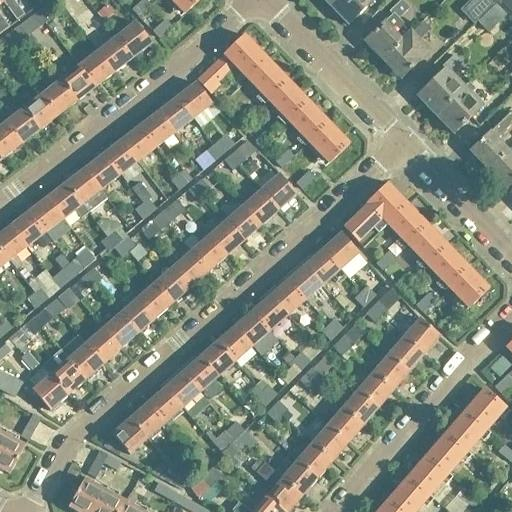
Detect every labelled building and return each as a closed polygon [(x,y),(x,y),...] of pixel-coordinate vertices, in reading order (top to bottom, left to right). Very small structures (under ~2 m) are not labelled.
[(0,0),(2,2),(2,1),(16,20),(23,15),(11,0),(0,0)] [(146,0),(143,0),(132,10),(139,17),(151,6),(146,0)] [(200,0),(169,0),(184,15),(200,0)] [(336,0),(329,7),(348,26),(374,0),(336,0)] [(496,3),(492,0),(470,0),(460,10),(474,24),(478,20),(496,3)] [(511,0),(501,0),(497,4),(505,13),(511,5),(511,0)] [(382,61),(412,32),(399,18),(410,8),(403,1),(392,12),(394,14),(364,43),(382,61)] [(488,31),(506,14),(505,13),(497,4),(479,22),(488,31)] [(46,5),(38,12),(46,22),(54,16),(46,5)] [(114,13),(108,5),(98,14),(105,21),(114,13)] [(46,22),(38,12),(30,17),(38,28),(46,22)] [(166,20),(153,32),(160,39),(172,27),(166,20)] [(423,22),(412,32),(382,61),(400,80),(431,51),(419,38),(430,28),(423,22)] [(152,45),(136,24),(117,38),(133,60),(152,45)] [(8,34),(1,39),(9,50),(15,45),(8,34)] [(265,58),(244,36),(224,56),(234,67),(245,78),(265,58)] [(133,60),(117,38),(98,52),(115,74),(133,60)] [(13,56),(9,50),(1,39),(0,39),(0,54),(1,55),(0,56),(4,62),(13,56)] [(115,74),(98,52),(80,67),(96,88),(115,74)] [(218,84),(234,67),(224,56),(198,81),(211,94),(220,86),(218,84)] [(435,116),(465,88),(454,78),(451,74),(462,63),(456,56),(444,68),(446,70),(417,98),(435,116)] [(286,80),(265,58),(245,78),(266,100),(286,80)] [(96,88),(80,67),(61,81),(78,102),(96,88)] [(307,102),(286,80),(266,100),(286,121),(307,102)] [(78,102),(61,81),(43,95),(59,116),(78,102)] [(212,106),(195,84),(176,99),(193,120),(212,106)] [(454,135),(474,115),(483,106),(465,88),(435,116),(454,135)] [(59,116),(43,95),(24,109),(41,131),(59,116)] [(193,120),(176,99),(158,113),(174,134),(193,120)] [(328,123),(307,102),(286,121),(307,143),(328,123)] [(196,122),(202,128),(220,112),(215,106),(196,122)] [(247,108),(234,120),(240,126),(253,114),(247,108)] [(41,131),(24,109),(5,123),(22,145),(41,131)] [(174,134),(158,113),(139,127),(156,149),(174,134)] [(509,152),(498,141),(507,132),(506,131),(511,124),(511,115),(510,114),(470,153),(488,172),(509,152)] [(22,145),(5,123),(0,127),(0,154),(3,159),(22,145)] [(349,145),(328,123),(307,143),(329,165),(349,145)] [(156,149),(139,127),(121,141),(137,163),(156,149)] [(268,129),(255,141),(262,149),(275,137),(268,129)] [(220,139),(213,145),(221,156),(229,150),(220,139)] [(137,163),(121,141),(102,155),(119,177),(137,163)] [(221,156),(213,145),(206,151),(215,161),(221,156)] [(511,184),(511,148),(509,152),(488,172),(506,190),(511,184)] [(288,150),(275,163),(281,169),(294,157),(288,150)] [(230,156),(240,167),(246,161),(237,151),(230,156)] [(119,177),(102,155),(84,170),(100,191),(119,177)] [(233,172),(240,167),(230,156),(224,161),(233,172)] [(138,164),(124,177),(129,183),(144,170),(138,164)] [(100,191),(84,170),(65,184),(82,205),(100,191)] [(184,170),(177,175),(186,185),(192,180),(184,170)] [(297,196),(279,175),(276,178),(269,170),(255,183),(262,190),(261,191),(279,211),(297,196)] [(308,171),(295,183),(302,190),(315,178),(308,171)] [(186,185),(177,175),(171,181),(179,191),(186,185)] [(202,179),(195,185),(203,195),(210,189),(202,179)] [(82,205),(65,184),(47,198),(63,219),(82,205)] [(407,206),(399,197),(387,184),(367,204),(368,205),(387,225),(407,206)] [(203,195),(195,185),(188,190),(197,201),(203,195)] [(279,211),(261,191),(243,206),(261,227),(279,211)] [(63,219),(47,198),(28,212),(45,234),(52,243),(70,229),(63,219)] [(148,199),(141,205),(149,216),(157,209),(148,199)] [(149,216),(141,205),(123,220),(132,230),(138,225),(139,225),(144,221),(143,221),(149,216)] [(364,250),(388,226),(387,225),(368,205),(344,229),(364,250)] [(261,227),(243,206),(226,222),(244,242),(261,227)] [(428,226),(407,206),(387,225),(388,226),(408,246),(428,226)] [(165,209),(158,215),(167,225),(173,219),(165,209)] [(45,234),(28,212),(10,226),(26,248),(45,234)] [(167,225),(158,215),(151,220),(160,231),(167,225)] [(100,219),(95,224),(107,238),(114,232),(116,229),(119,227),(113,220),(100,219)] [(151,220),(140,229),(149,240),(160,231),(151,220)] [(244,242),(226,222),(208,237),(226,258),(244,242)] [(26,248),(10,226),(0,233),(0,252),(8,262),(26,248)] [(448,247),(428,226),(408,246),(428,267),(448,247)] [(122,241),(114,232),(107,238),(115,247),(121,243),(122,241)] [(359,254),(341,234),(323,250),(341,270),(359,254)] [(127,236),(122,241),(121,243),(129,252),(137,262),(147,254),(141,247),(139,248),(137,246),(136,247),(127,236)] [(226,258),(208,237),(199,245),(192,237),(184,245),(191,252),(208,273),(226,258)] [(115,247),(107,238),(101,243),(109,253),(114,249),(115,247)] [(129,252),(121,243),(115,247),(114,249),(122,258),(129,252)] [(468,268),(448,247),(428,267),(448,288),(468,268)] [(77,275),(96,259),(88,250),(80,257),(69,265),(77,275)] [(341,270),(323,250),(305,265),(323,286),(335,275),(341,270)] [(208,273),(191,252),(173,268),(191,288),(208,273)] [(388,252),(376,264),(382,271),(395,259),(388,252)] [(405,253),(398,259),(410,273),(417,267),(405,253)] [(77,275),(69,265),(62,270),(70,280),(77,275)] [(323,286),(305,265),(288,281),(305,301),(323,286)] [(93,268),(86,274),(95,284),(102,278),(93,268)] [(191,288),(173,268),(155,283),(173,304),(191,288)] [(489,289),(468,268),(448,288),(469,309),(489,289)] [(347,277),(341,270),(335,275),(341,283),(347,277)] [(408,273),(395,285),(402,292),(415,279),(408,273)] [(95,284),(86,274),(70,289),(76,296),(77,295),(81,299),(90,292),(89,290),(95,284)] [(305,301),(288,281),(270,296),(288,316),(305,301)] [(173,304),(155,283),(138,299),(156,319),(173,304)] [(367,286),(360,293),(369,302),(376,296),(367,286)] [(33,293),(42,304),(49,298),(40,287),(33,293)] [(35,310),(42,304),(33,293),(26,299),(35,310)] [(369,302),(360,293),(354,299),(363,309),(369,302)] [(428,293),(415,306),(422,313),(435,300),(428,293)] [(288,316),(270,296),(252,312),(270,332),(288,316)] [(58,298),(51,304),(60,314),(66,308),(58,298)] [(156,319),(138,299),(120,314),(138,334),(156,319)] [(378,301),(371,308),(381,317),(388,311),(378,301)] [(60,314),(51,304),(44,309),(53,320),(60,314)] [(375,324),(381,317),(371,308),(365,314),(375,324)] [(235,327),(253,347),(261,357),(278,341),(270,332),(252,312),(235,327)] [(138,334),(120,314),(103,329),(120,350),(138,334)] [(451,314),(437,327),(444,333),(457,321),(451,314)] [(4,318),(0,321),(0,326),(6,334),(13,328),(4,318)] [(35,333),(42,328),(33,318),(14,334),(23,344),(35,333)] [(334,319),(327,326),(337,335),(344,328),(334,319)] [(425,355),(440,337),(420,319),(404,338),(425,355)] [(337,335),(327,326),(321,332),(330,342),(337,335)] [(354,326),(339,341),(348,351),(357,342),(356,341),(363,334),(354,326)] [(253,347),(235,327),(217,342),(235,363),(253,347)] [(120,350),(103,329),(85,345),(103,365),(120,350)] [(16,349),(23,344),(14,334),(8,339),(16,349)] [(425,355),(404,338),(389,355),(409,373),(425,355)] [(352,354),(348,351),(339,341),(332,348),(345,361),(352,354)] [(235,363),(217,342),(200,358),(217,378),(235,363)] [(0,360),(12,350),(10,347),(8,345),(7,345),(0,351),(0,360)] [(103,365),(85,345),(67,360),(85,380),(103,365)] [(28,351),(21,357),(31,370),(35,367),(41,374),(30,382),(35,388),(32,391),(49,412),(68,396),(50,375),(49,376),(39,364),(28,351)] [(300,353),(294,359),(304,368),(310,362),(300,353)] [(304,368),(294,359),(290,354),(283,361),(288,365),(287,366),(290,368),(294,372),(297,375),(304,368)] [(409,373),(389,355),(373,373),(394,391),(409,373)] [(217,378),(200,358),(182,373),(200,393),(217,378)] [(85,380),(67,360),(50,375),(68,396),(85,380)] [(290,368),(281,378),(288,385),(297,375),(294,372),(290,368)] [(311,368),(305,374),(315,383),(321,377),(311,368)] [(0,372),(0,389),(13,397),(21,384),(0,372)] [(200,393),(182,373),(164,389),(182,409),(200,393)] [(394,391),(373,373),(358,391),(379,408),(394,391)] [(317,385),(315,383),(305,374),(299,380),(311,392),(317,385)] [(511,380),(508,376),(495,388),(502,395),(511,385),(511,380)] [(256,385),(256,386),(271,401),(277,394),(262,379),(256,385)] [(271,401),(256,386),(250,393),(264,407),(271,401)] [(182,409),(164,389),(147,404),(164,424),(182,409)] [(487,431),(507,409),(485,390),(465,412),(487,431)] [(379,408),(358,391),(343,408),(363,426),(379,408)] [(278,402),(272,408),(282,417),(288,411),(278,402)] [(164,424),(147,404),(141,409),(129,419),(147,440),(164,424)] [(282,417),(272,408),(266,414),(275,423),(282,417)] [(363,426),(343,408),(342,409),(327,426),(348,444),(363,426)] [(468,453),(487,431),(465,412),(446,434),(468,453)] [(28,441),(41,418),(33,414),(20,437),(28,441)] [(147,440),(129,419),(111,435),(129,456),(147,440)] [(245,432),(236,422),(229,429),(238,438),(245,432)] [(348,444),(327,426),(312,444),(333,462),(348,444)] [(229,429),(223,435),(232,444),(238,438),(229,429)] [(256,443),(245,432),(238,438),(249,449),(256,443)] [(0,470),(9,475),(24,447),(0,433),(0,470)] [(449,475),(468,453),(446,434),(427,456),(449,475)] [(249,449),(238,438),(232,444),(243,455),(249,449)] [(333,462),(312,444),(297,461),(317,479),(333,462)] [(498,452),(511,463),(511,462),(511,452),(503,446),(498,452)] [(203,450),(195,458),(205,468),(213,461),(203,450)] [(119,462),(100,451),(87,474),(94,478),(102,463),(115,470),(119,462)] [(317,479),(297,461),(289,454),(273,472),(281,479),(302,497),(317,479)] [(430,497),(449,475),(427,456),(408,478),(430,497)] [(165,473),(159,478),(182,491),(185,487),(177,478),(180,476),(166,461),(159,467),(165,473)] [(281,479),(273,472),(265,465),(256,475),(266,484),(260,491),(266,497),(283,511),(289,511),(302,497),(281,479)] [(479,475),(492,486),(498,478),(485,467),(479,475)] [(214,468),(207,473),(215,483),(222,477),(214,468)] [(215,483),(207,473),(200,479),(209,489),(215,483)] [(402,511),(416,511),(430,497),(408,478),(389,500),(402,511)] [(75,511),(118,511),(124,502),(83,479),(68,508),(75,511)] [(208,511),(158,484),(154,491),(190,511),(208,511)] [(258,490),(243,508),(247,511),(283,511),(266,497),(260,491),(258,490)] [(461,497),(474,508),(480,501),(467,490),(461,497)] [(402,511),(389,500),(378,511),(402,511)] [(142,511),(124,502),(118,511),(142,511)]
